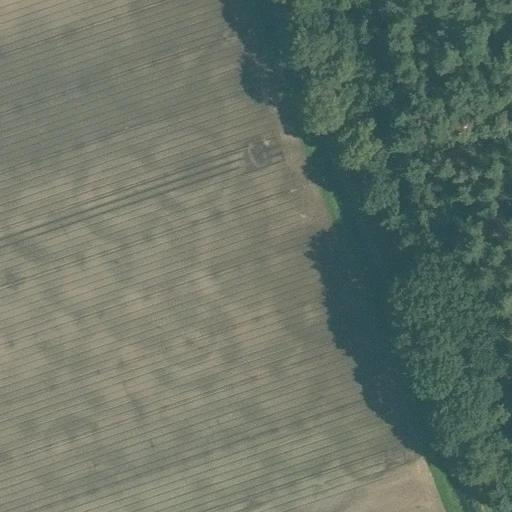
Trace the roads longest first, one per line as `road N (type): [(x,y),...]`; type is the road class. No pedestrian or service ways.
road 1 (track): [(488,511),(282,0)]
road 2 (track): [(511,386),(363,0)]
